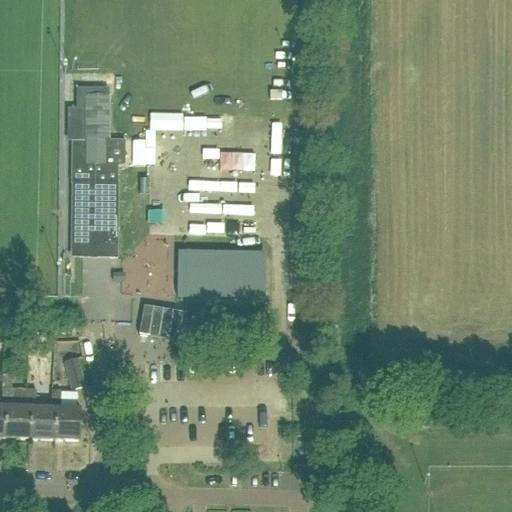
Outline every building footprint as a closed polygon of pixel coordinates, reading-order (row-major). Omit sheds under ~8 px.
[(108,98),(84,97),(83,143),(71,143),(70,186),(82,187),(81,247),(107,248),(106,261),(116,260),(118,184),(117,184),(118,166),(123,166),(124,143),(108,143),(108,98)] [(175,255),(174,302),(241,303),(241,256),(175,255)] [(143,307),(138,337),(208,349),(210,337),(198,335),(201,317),(143,307)] [(253,338),(253,318),(214,318),(214,339),(253,338)] [(85,389),(77,363),(63,366),(71,393),(85,389)] [(0,409),(4,409),(3,441),(28,442),(29,410),(25,409),(25,392),(10,391),(10,382),(1,382),(1,391),(0,409)] [(53,410),(50,410),(34,410),(35,392),(25,392),(25,409),(29,410),(28,442),(52,442),(53,410)] [(50,392),(50,410),(53,410),(52,442),(78,443),(79,411),(59,410),(60,393),(50,392)]
